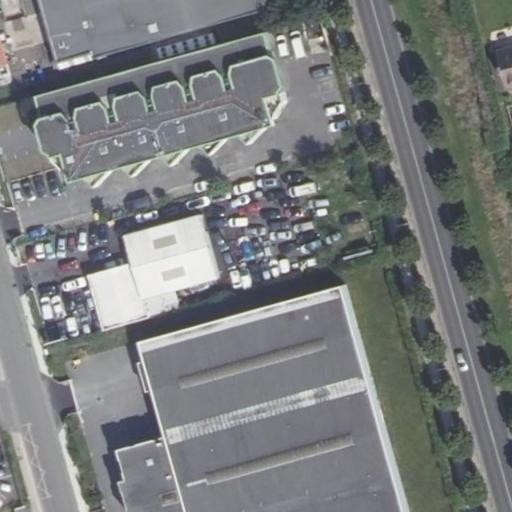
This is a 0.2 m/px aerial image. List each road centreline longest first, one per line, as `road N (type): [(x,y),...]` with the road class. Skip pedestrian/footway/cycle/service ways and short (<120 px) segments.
road 1 (tertiary): [(370,0),(511,508)]
road 2 (unclassified): [(0,294),(57,511)]
